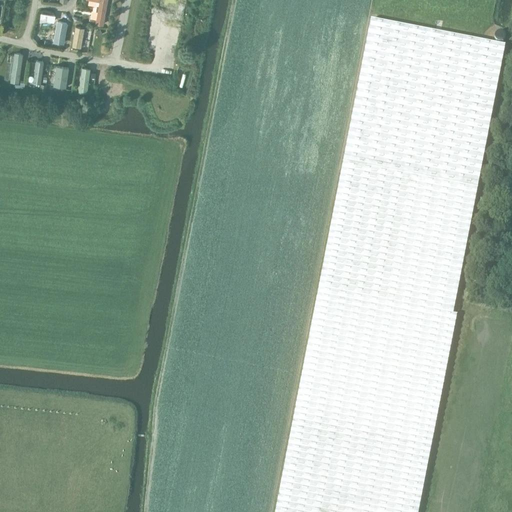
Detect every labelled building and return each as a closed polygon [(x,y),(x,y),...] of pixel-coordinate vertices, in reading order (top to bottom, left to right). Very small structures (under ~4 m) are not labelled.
[(343,164),(477,190),(506,46),(384,23),(370,20),(343,164)] [(13,54),(9,80),(19,81),(23,55),(13,54)] [(36,60),(32,82),(41,84),(45,62),(36,60)] [(56,67),(53,86),(64,87),(67,68),(56,67)] [(80,68),(78,92),(87,93),(89,69),(80,68)] [(274,511),(418,511),(456,315),(453,314),(477,190),(343,164),(318,288),(274,511)]
